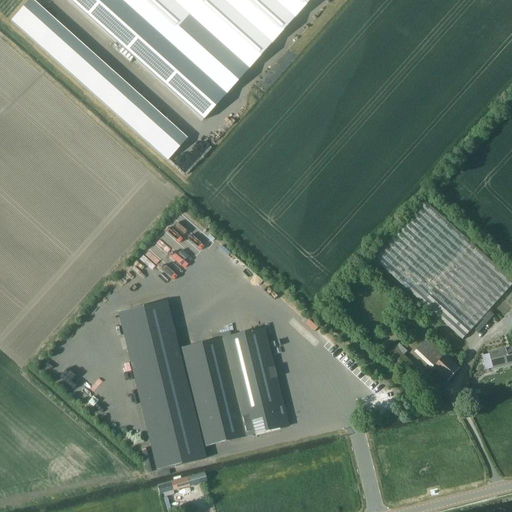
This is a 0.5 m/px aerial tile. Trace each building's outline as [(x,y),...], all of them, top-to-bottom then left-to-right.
[(187,139),(31,0),(29,0),(10,22),(167,162),(187,139)] [(271,44),(310,0),(67,0),(116,43),(112,47),(130,63),(134,59),(203,121),(271,44)] [(511,1),(510,0),(402,0),(225,206),(323,294),(511,85),(511,1)] [(511,285),(511,280),(425,202),(374,259),(422,303),(463,340),(511,285)] [(204,292),(177,298),(179,303),(205,297),(204,292)] [(201,443),(178,346),(168,301),(166,301),(118,313),(156,471),(205,459),(201,443)] [(201,443),(287,423),(264,326),(178,346),(201,443)] [(448,381),(460,368),(428,339),(416,352),(448,381)] [(66,358),(77,345),(73,342),(63,355),(66,358)] [(385,359),(402,374),(424,393),(434,382),(412,362),(404,355),(408,351),(399,343),(385,359)] [(493,367),(511,362),(511,348),(490,354),(493,367)] [(51,369),(55,372),(63,363),(59,359),(51,369)] [(165,484),(167,490),(173,488),(174,489),(190,485),(187,477),(165,484)]
